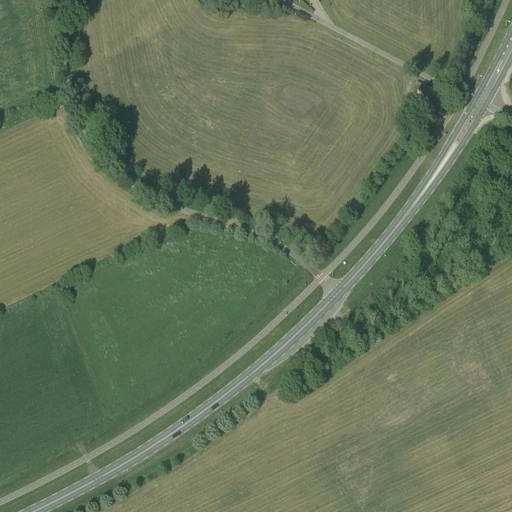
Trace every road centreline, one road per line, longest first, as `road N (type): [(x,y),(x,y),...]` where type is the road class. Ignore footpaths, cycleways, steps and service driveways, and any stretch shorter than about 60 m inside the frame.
road 1 (unclassified): [(338,293),(278,244),(140,191),(104,159),(76,111),(55,0)]
road 2 (primary): [(35,511),(141,455),(225,396),(338,293)]
road 3 (primary): [(338,293),(421,194),(482,99)]
